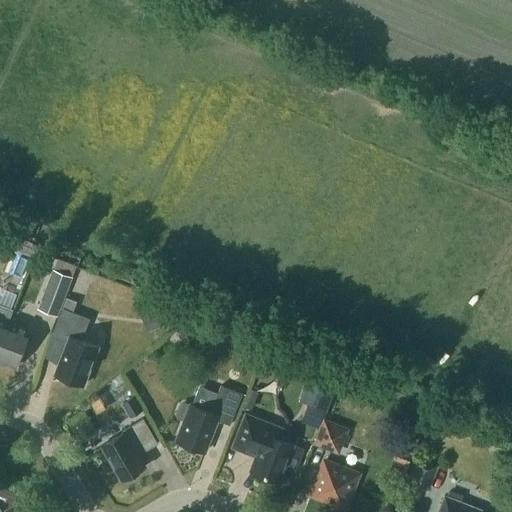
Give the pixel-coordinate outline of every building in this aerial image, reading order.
[(73,276),(52,268),(37,308),(57,316),(73,276)] [(67,296),(62,308),(72,312),(77,300),(67,296)] [(161,326),(178,319),(172,302),(154,309),(161,326)] [(0,343),(8,322),(13,309),(0,304),(0,343)] [(83,385),(98,345),(81,339),(88,318),(62,308),(52,336),(67,342),(54,374),(83,385)] [(203,331),(212,328),(205,312),(197,316),(203,331)] [(0,361),(14,367),(28,330),(8,322),(0,343),(0,361)] [(306,374),(302,385),(303,386),(298,399),(326,410),(336,386),(306,374)] [(242,393),(221,385),(211,411),(191,403),(190,405),(184,402),(180,404),(177,412),(179,417),(185,419),(176,440),(204,451),(217,419),(230,424),(242,393)] [(129,417),(143,409),(134,394),(120,402),(129,417)] [(416,396),(410,409),(424,414),(429,401),(416,396)] [(298,453),(297,450),(295,447),(292,446),(293,443),(283,439),(284,436),(282,428),(246,414),(233,446),(257,456),(251,470),(277,480),(284,464),(285,464),(288,458),(291,459),(294,458),(297,456),(298,453)] [(312,443),(339,453),(349,427),(323,416),(312,443)] [(121,480),(145,466),(138,453),(157,442),(143,418),(122,430),(123,432),(101,445),(121,480)] [(504,448),(511,433),(485,421),(475,442),(486,447),(488,441),(504,448)] [(311,494),(345,507),(358,473),(324,460),(311,494)] [(445,495),(438,511),(483,511),(479,510),(480,509),(445,495)] [(34,511),(26,497),(6,510),(7,511),(34,511)]
